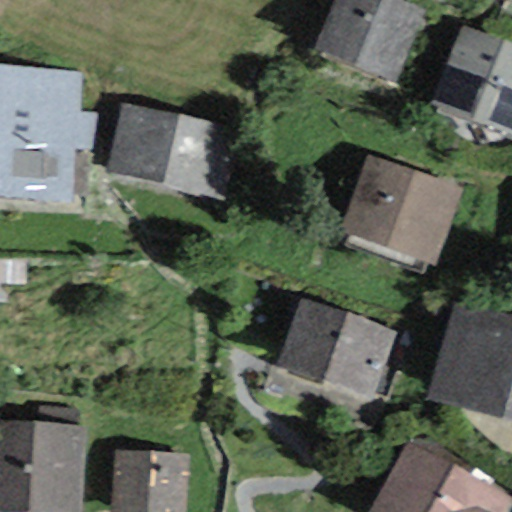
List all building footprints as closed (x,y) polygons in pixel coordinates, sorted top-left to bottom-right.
[(364,0),(345,0),(327,45),(391,72),(413,20),(364,0)] [(511,126),(511,58),(507,57),(510,49),(467,33),(443,99),(511,126)] [(0,74),(0,189),(88,193),(87,156),(77,146),(69,146),(69,142),(93,144),(94,116),(76,115),(78,79),(0,74)] [(126,116),(112,168),(218,190),(229,139),(126,116)] [(373,163),(351,229),(429,256),(452,190),(373,163)] [(308,337),(300,334),(291,358),(287,356),(283,366),(363,394),(364,391),(388,399),(405,347),(316,316),(308,337)] [(448,392),(511,410),(511,339),(467,327),(448,392)] [(0,421),(0,511),(22,511),(27,507),(70,510),(75,418),(41,416),(39,436),(7,434),(8,422),(0,421)] [(419,435),(376,511),(503,511),(507,507),(434,467),(444,448),(419,435)] [(124,453),(119,511),(176,511),(183,457),(124,453)]
